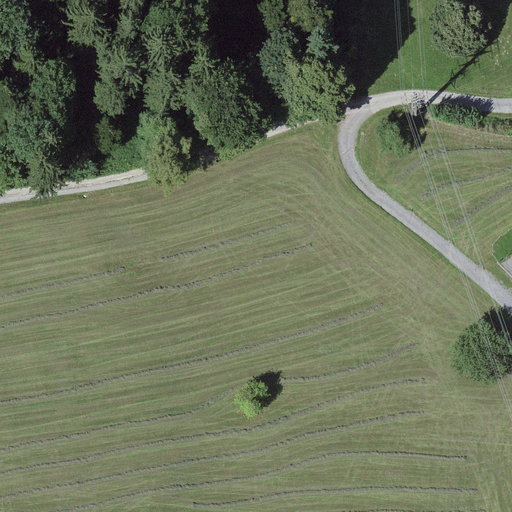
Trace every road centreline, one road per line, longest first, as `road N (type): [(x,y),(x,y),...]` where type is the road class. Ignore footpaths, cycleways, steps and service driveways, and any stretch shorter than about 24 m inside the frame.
road 1 (track): [(0,199),(118,180),(358,106)]
road 2 (track): [(358,106),(346,154),(370,189),(511,308)]
road 3 (track): [(511,104),(429,98),(358,106)]
